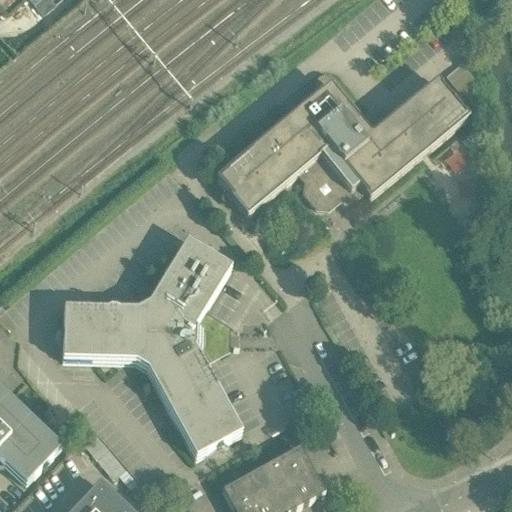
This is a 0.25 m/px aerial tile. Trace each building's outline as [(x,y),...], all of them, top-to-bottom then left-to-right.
[(29,0),(28,2),(42,19),(54,9),(45,0),(29,0)] [(330,84),(328,83),(324,83),(321,83),(318,85),(315,88),(315,92),(315,95),(316,97),(319,101),(215,186),(246,224),(298,181),(303,188),(303,200),(315,215),(326,217),(342,204),(354,205),(362,199),(368,207),(465,127),(435,90),(369,144),(358,131),(365,125),(332,85),(331,85),(330,84)] [(203,319),(230,277),(186,249),(148,310),(137,318),(63,316),(62,368),(133,369),(146,376),(194,466),(240,441),(203,371),(214,364),(215,327),(203,319)] [(0,469),(24,493),(60,455),(0,398),(0,469)] [(112,484),(126,472),(82,419),(68,431),(79,445),(112,484)] [(228,511),(301,511),(323,500),(299,455),(221,497),(228,511)] [(119,511),(98,492),(79,511),(119,511)]
